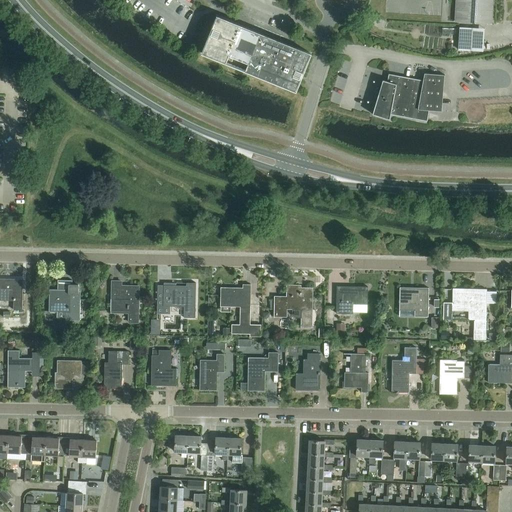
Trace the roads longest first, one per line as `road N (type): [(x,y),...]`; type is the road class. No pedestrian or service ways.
road 1 (secondary): [(493,193),(329,177),(217,143),(123,92),(17,0)]
road 2 (residential): [(511,269),(0,255)]
road 3 (unclassified): [(511,416),(153,412)]
road 4 (unclassified): [(132,411),(0,408)]
